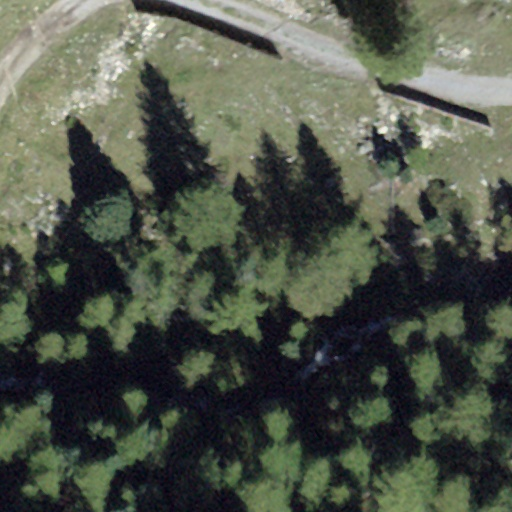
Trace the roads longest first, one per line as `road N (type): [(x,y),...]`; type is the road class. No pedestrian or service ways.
road 1 (track): [(511,95),(386,72),(200,0)]
road 2 (track): [(82,0),(52,21),(0,88)]
